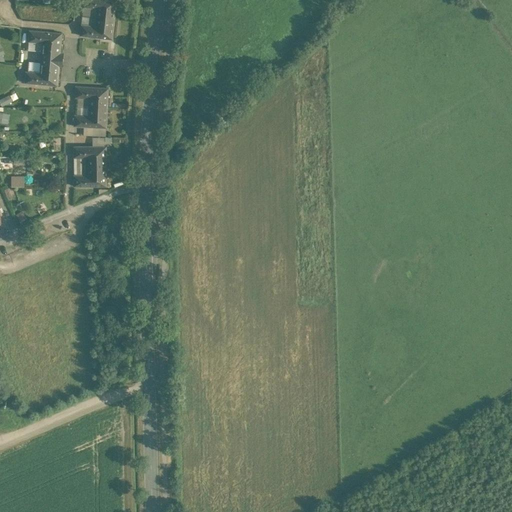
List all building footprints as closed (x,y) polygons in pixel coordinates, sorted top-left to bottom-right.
[(116,0),(83,0),(83,7),(97,8),(96,17),(115,19),(116,0)] [(115,19),(96,17),(95,26),(81,24),(80,35),(112,39),(115,19)] [(62,33),(29,30),(28,41),(42,42),(41,51),(63,53),(63,52),(60,52),(62,33)] [(18,60),(26,61),(27,49),(19,49),(18,60)] [(63,53),(41,51),(40,73),(26,72),(25,83),(58,85),(59,66),(62,66),(63,53)] [(108,87),(76,86),(75,97),(89,98),(89,106),(108,107),(108,87)] [(0,99),(0,102),(1,106),(14,100),(11,94),(0,99)] [(108,107),(89,106),(88,115),(74,115),(74,126),(107,127),(108,107)] [(0,124),(8,126),(10,113),(0,111),(0,124)] [(106,146),(73,146),(74,157),(87,157),(88,166),(106,166),(106,146)] [(106,166),(88,166),(88,175),(74,175),(74,186),(107,186),(106,166)] [(25,186),(25,175),(12,175),(12,186),(25,186)] [(22,210),(16,214),(20,222),(26,218),(22,210)]
